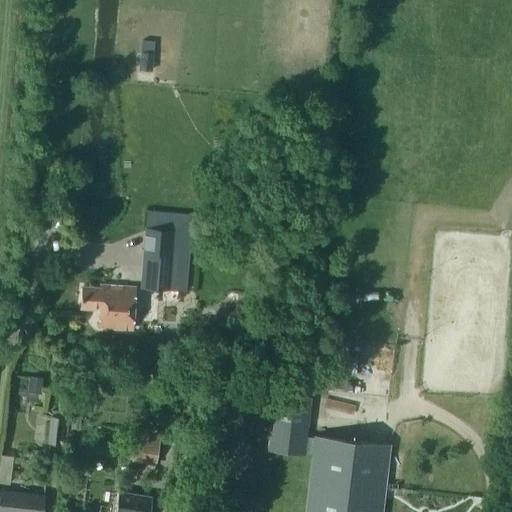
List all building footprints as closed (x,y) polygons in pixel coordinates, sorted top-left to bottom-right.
[(152,70),(154,52),(140,51),(139,69),(152,70)] [(141,255),(139,287),(188,290),(191,245),(160,243),(159,256),(141,255)] [(134,287),(100,284),(100,288),(81,287),(80,308),(99,309),(99,317),(107,317),(106,327),(131,329),(134,287)] [(226,323),(233,315),(225,308),(218,315),(226,323)] [(332,347),(330,371),(343,371),(344,348),(332,347)] [(28,388),(41,389),(42,377),(30,376),(28,388)] [(305,511),(381,511),(389,445),(314,436),(314,437),(306,437),(310,397),(274,393),(267,449),(304,453),(304,451),(312,452),(305,511)] [(46,443),(61,444),(64,416),(49,414),(46,443)] [(130,457),(154,461),(158,449),(154,449),(158,432),(136,428),(130,457)] [(0,511),(41,511),(44,495),(0,489),(0,511)] [(148,511),(151,496),(119,491),(116,511),(148,511)]
